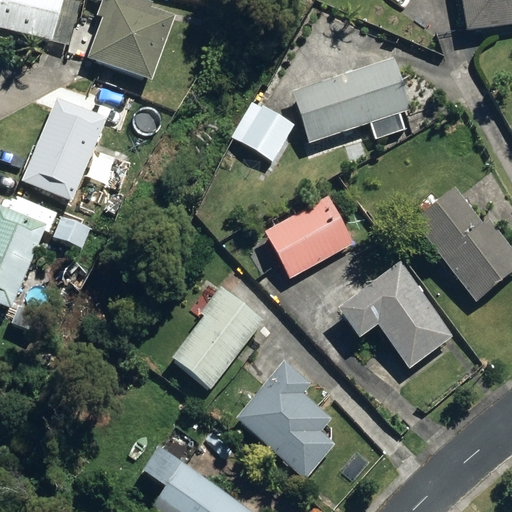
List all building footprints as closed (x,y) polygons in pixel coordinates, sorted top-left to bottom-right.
[(0,0),(0,34),(49,48),(61,0),(0,0)] [(87,65),(151,87),(173,23),(147,14),(149,8),(125,0),(102,0),(94,23),(101,25),(87,65)] [(511,0),(459,0),(465,36),(511,28),(511,0)] [(482,63),(494,67),(497,59),(485,55),(482,63)] [(290,99),(307,149),(371,127),(376,143),(405,134),(399,118),(409,115),(392,64),(290,99)] [(20,186),(69,207),(103,124),(55,103),(20,186)] [(235,147),(270,166),(291,130),(256,111),(235,147)] [(411,230),(476,308),(511,278),(511,256),(486,225),(479,231),(451,197),(411,230)] [(10,200),(4,214),(49,233),(55,219),(10,200)] [(261,239),(287,285),(352,248),(326,203),(261,239)] [(0,309),(9,314),(43,232),(0,213),(0,309)] [(46,250),(62,256),(71,233),(56,227),(46,250)] [(95,265),(77,259),(68,286),(86,292),(95,265)] [(376,332),(407,375),(451,343),(398,271),(336,317),(357,346),(376,332)] [(169,364),(209,395),(261,326),(218,293),(197,320),(200,322),(169,364)] [(233,429),(303,485),(332,449),(318,438),(329,425),(300,401),(306,393),(280,372),(233,429)] [(152,511),(240,511),(180,473),(152,511)]
